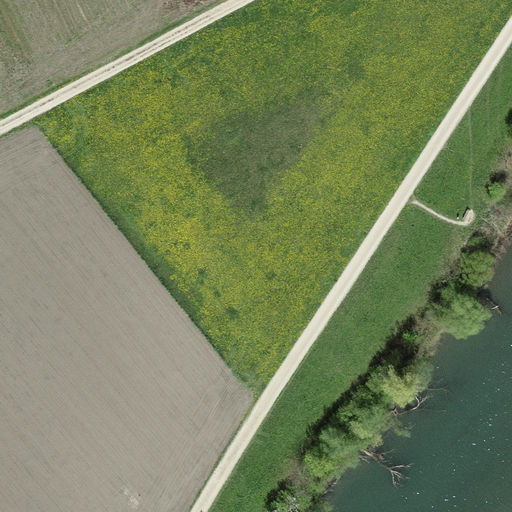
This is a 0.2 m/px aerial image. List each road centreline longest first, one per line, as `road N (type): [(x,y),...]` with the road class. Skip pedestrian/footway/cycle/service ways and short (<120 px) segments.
road 1 (track): [(202,511),(511,31)]
road 2 (track): [(0,130),(244,0)]
